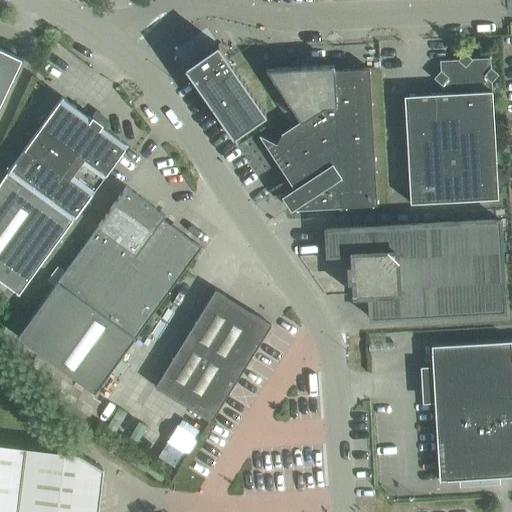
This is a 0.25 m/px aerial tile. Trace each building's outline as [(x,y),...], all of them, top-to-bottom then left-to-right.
[(187,65),(184,67),(187,71),(232,136),(265,114),(217,44),(214,46),(214,47),(188,65),(187,65)] [(0,49),(0,103),(21,59),(0,49)] [(499,198),(492,83),(498,75),(490,68),(490,58),(473,59),(466,52),(459,60),(441,61),(442,71),(435,78),(441,84),(442,94),(405,96),(412,204),(499,198)] [(291,210),(305,202),(312,207),(376,205),(371,68),(333,70),(333,65),(268,70),(258,82),(289,127),(281,133),(276,144),(259,137),(274,153),(295,186),(280,196),(291,210)] [(0,280),(17,294),(72,219),(127,145),(101,126),(106,119),(95,112),(91,118),(62,97),(7,172),(0,182),(0,280)] [(134,337),(184,270),(201,247),(162,219),(165,215),(126,186),(57,281),(17,336),(94,392),(134,337)] [(355,281),(356,294),(356,296),(371,295),(372,319),(506,310),(501,221),(326,228),(328,257),(353,255),(354,268),(350,269),(351,281),(355,281)] [(210,421),(270,324),(215,290),(154,386),(210,421)] [(511,340),(430,345),(438,480),(511,475),(511,340)] [(0,511),(96,511),(102,467),(75,452),(0,442),(0,511)]
